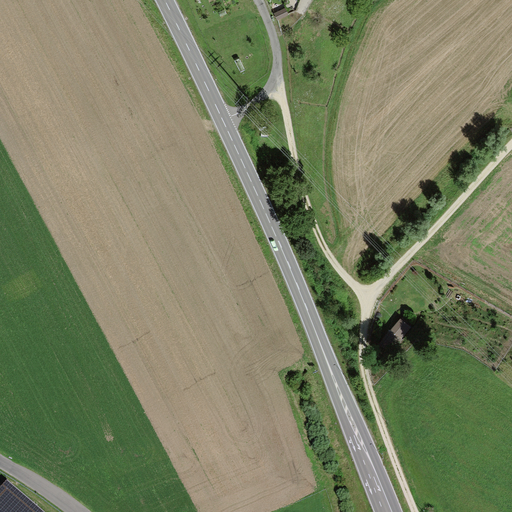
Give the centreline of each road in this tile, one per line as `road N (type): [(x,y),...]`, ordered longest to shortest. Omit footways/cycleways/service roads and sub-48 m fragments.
road 1 (secondary): [(388,511),(265,210),(164,0)]
road 2 (track): [(273,75),(316,229),(365,291),(363,361),(417,511)]
road 3 (track): [(365,291),(511,140)]
